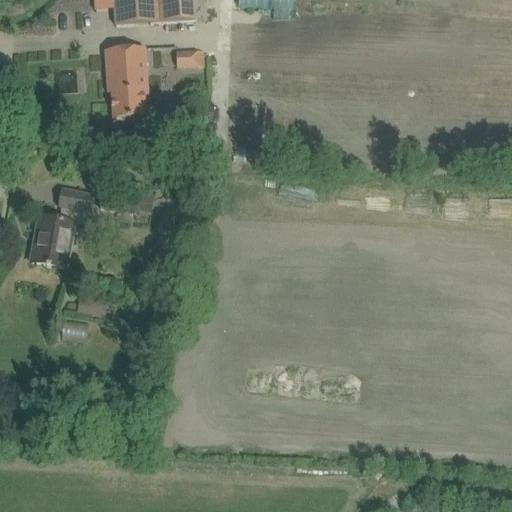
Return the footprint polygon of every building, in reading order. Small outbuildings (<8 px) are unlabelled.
[(114,0),(117,29),(196,24),(194,0),(114,0)] [(208,55),(207,36),(181,37),(182,56),(208,55)] [(114,123),(134,122),(146,121),(145,100),(149,100),(146,51),(106,54),(108,96),(112,96),(114,123)] [(95,195),(96,181),(65,178),(63,192),(95,195)] [(67,272),(76,226),(87,228),(93,198),(63,193),(60,210),(62,211),(60,223),(40,219),(31,265),(47,268),(47,269),(51,270),(51,269),(67,272)] [(154,205),(134,202),(134,201),(104,195),(101,212),(119,215),(120,211),(130,213),(129,218),(139,219),(140,216),(151,218),(154,205)] [(112,303),(113,290),(84,286),(82,299),(112,303)] [(78,316),(111,321),(113,305),(80,300),(78,316)]
